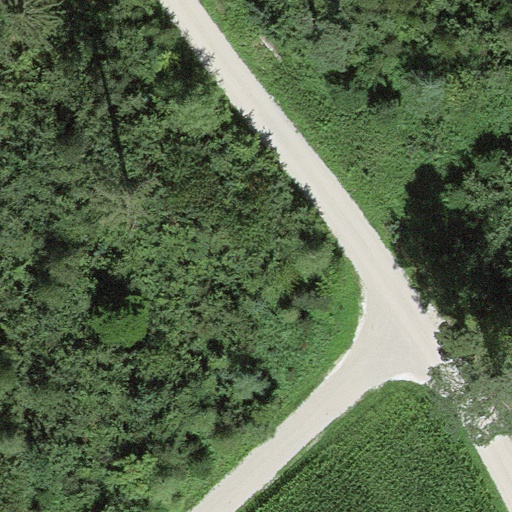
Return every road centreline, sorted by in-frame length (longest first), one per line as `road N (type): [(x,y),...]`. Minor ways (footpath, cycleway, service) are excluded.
road 1 (track): [(187,0),(243,110),(373,291)]
road 2 (track): [(410,335),(338,388),(202,511)]
road 3 (track): [(511,510),(410,335),(373,291)]
